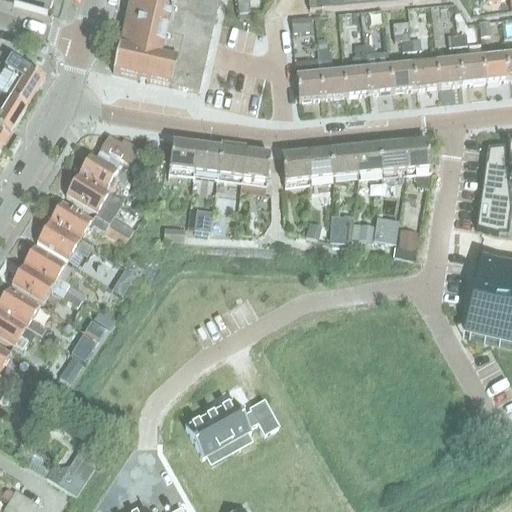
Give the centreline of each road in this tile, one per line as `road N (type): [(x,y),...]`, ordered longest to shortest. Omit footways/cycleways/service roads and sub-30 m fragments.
road 1 (residential): [(67,109),(282,135),(453,119)]
road 2 (residential): [(144,441),(147,407),(166,388),(303,305),(427,285)]
road 3 (residential): [(453,119),(427,285)]
road 4 (residential): [(427,285),(432,312),(493,427)]
road 5 (tertiary): [(0,220),(67,109)]
